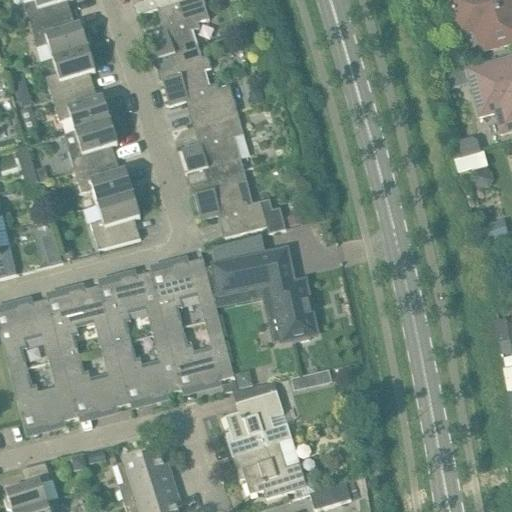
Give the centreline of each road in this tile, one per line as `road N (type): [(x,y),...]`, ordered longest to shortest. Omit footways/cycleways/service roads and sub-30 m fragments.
road 1 (secondary): [(451,511),(433,400),(330,0)]
road 2 (residential): [(0,297),(168,253),(177,240),(180,222),(107,0)]
road 3 (residential): [(0,462),(153,421),(176,424)]
